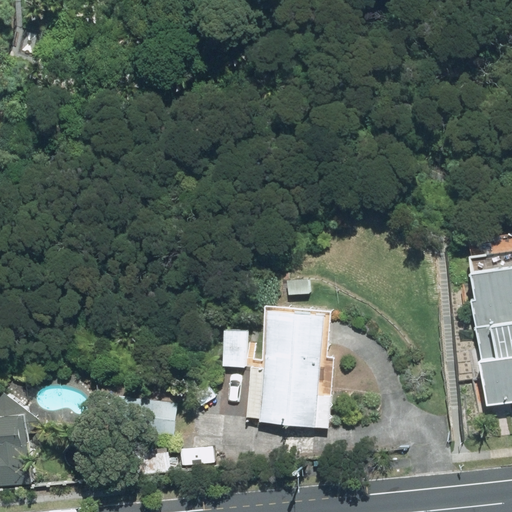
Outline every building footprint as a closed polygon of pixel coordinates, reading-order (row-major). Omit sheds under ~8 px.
[(511,253),(475,258),(480,297),(477,297),(490,402),(511,399),(511,253)] [(289,305),(320,308),(323,285),(291,281),(289,305)] [(319,429),(333,321),(276,314),(269,370),(256,368),(249,418),(262,420),(262,422),(319,429)] [(45,419),(10,391),(0,403),(0,482),(35,481),(33,434),(45,419)] [(179,403),(114,394),(109,426),(175,435),(179,403)] [(141,470),(173,468),(171,449),(140,452),(141,470)]
